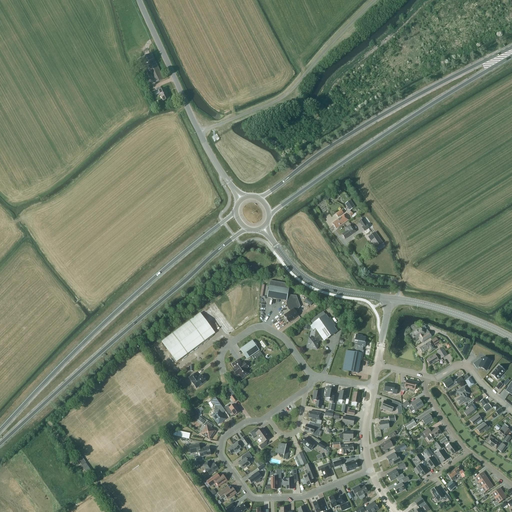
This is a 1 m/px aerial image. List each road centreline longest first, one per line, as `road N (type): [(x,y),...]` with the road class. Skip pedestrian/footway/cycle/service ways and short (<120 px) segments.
road 1 (primary): [(0,444),(248,228)]
road 2 (primary): [(235,209),(105,322),(0,430)]
road 3 (residential): [(370,470),(301,498),(258,499),(221,456),(224,436),(290,400),(312,376)]
road 4 (primary): [(511,46),(366,123),(256,196)]
road 5 (primary): [(268,216),(511,55)]
road 6 (unclassified): [(199,132),(291,89),(373,0)]
road 7 (tertiary): [(389,298),(310,281),(262,227)]
road 8 (tertiary): [(199,132),(138,0)]
road 9 (residential): [(511,485),(458,442),(427,395),(425,376)]
road 10 (residential): [(312,376),(285,339),(261,326),(225,347),(222,374)]
road 11 (tertiary): [(389,298),(443,309),(511,338)]
